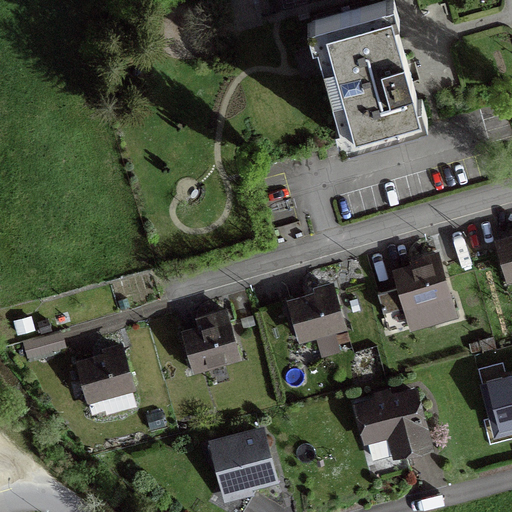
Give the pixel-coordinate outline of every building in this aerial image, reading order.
[(421,120),(416,100),(402,53),(387,0),(310,22),(344,142),(421,120)] [(128,64),(127,46),(121,46),(116,48),(113,51),(112,55),(113,59),(115,63),(117,65),(121,66),(125,66),(128,64)] [(511,276),(511,240),(496,245),(506,279),(511,276)] [(387,332),(454,314),(438,261),(429,263),(428,258),(419,260),(421,266),(393,274),(397,289),(376,295),(387,332)] [(342,326),(332,292),(331,292),(329,286),(314,290),(316,297),(288,305),(297,338),(342,326)] [(192,368),(236,356),(227,323),(224,323),(221,313),(196,320),(198,330),(183,335),(192,368)] [(0,338),(12,335),(20,332),(16,318),(6,321),(5,316),(0,317),(0,338)] [(35,356),(64,348),(59,333),(30,342),(35,356)] [(131,386),(121,352),(120,352),(118,346),(103,350),(105,357),(77,365),(81,380),(78,381),(83,399),(86,398),(89,410),(95,413),(104,410),(109,413),(130,407),(133,402),(128,387),(131,386)] [(402,453),(427,446),(413,393),(357,408),(366,440),(396,432),(402,453)] [(148,431),(163,427),(159,412),(144,416),(148,431)] [(251,484),(271,479),(259,433),(208,447),(211,460),(217,470),(221,474),(225,491),(239,488),(247,492),(251,484)]
